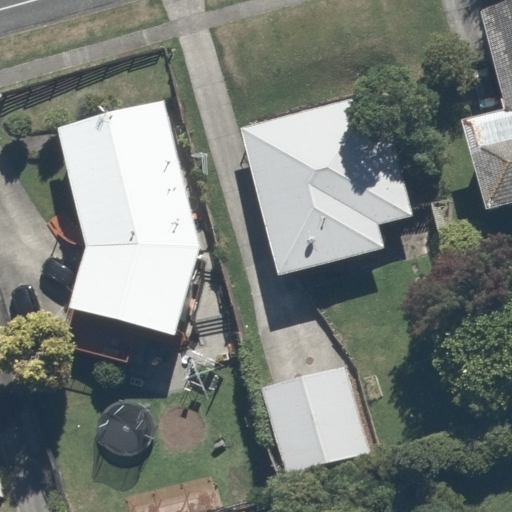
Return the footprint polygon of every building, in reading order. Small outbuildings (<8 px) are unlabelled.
[(511,22),(500,26),(511,67),(511,131),(488,139),(511,222),(511,22)] [(255,139),(301,294),(436,253),(390,99),(255,139)] [(224,256),(174,103),(77,134),(114,247),(96,322),(202,348),(224,256)] [(358,366),(271,390),(297,488),(385,465),(358,366)] [(0,502),(11,499),(0,463),(0,502)]
